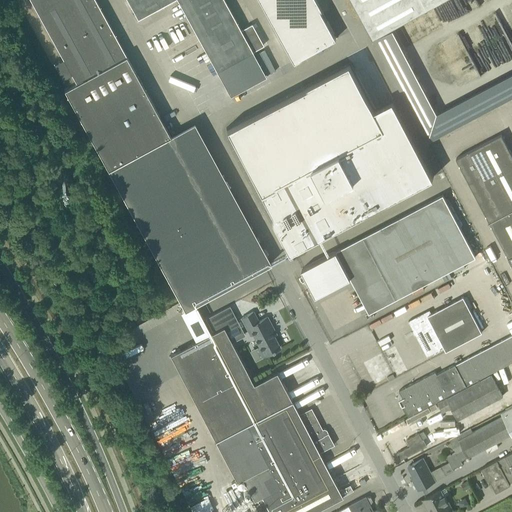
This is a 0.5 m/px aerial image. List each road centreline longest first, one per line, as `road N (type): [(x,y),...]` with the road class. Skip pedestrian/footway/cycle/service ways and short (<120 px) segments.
road 1 (unknown): [(325,359),(479,284),(494,330),(486,338),(349,405)]
road 2 (primary): [(125,511),(70,382),(0,261)]
road 3 (unclassified): [(405,511),(286,284)]
road 4 (primary): [(107,511),(0,314)]
road 5 (primary): [(0,360),(81,511)]
